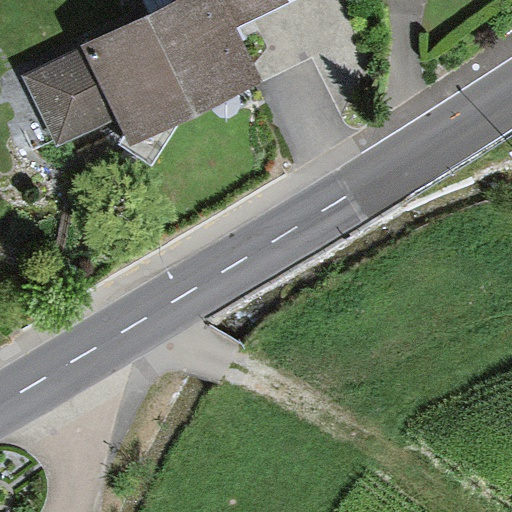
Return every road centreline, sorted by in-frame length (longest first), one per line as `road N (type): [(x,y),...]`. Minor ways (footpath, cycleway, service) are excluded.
road 1 (tertiary): [(50,375),(511,93)]
road 2 (residential): [(65,511),(77,461),(74,418),(50,375)]
road 3 (track): [(264,382),(183,349),(154,314)]
